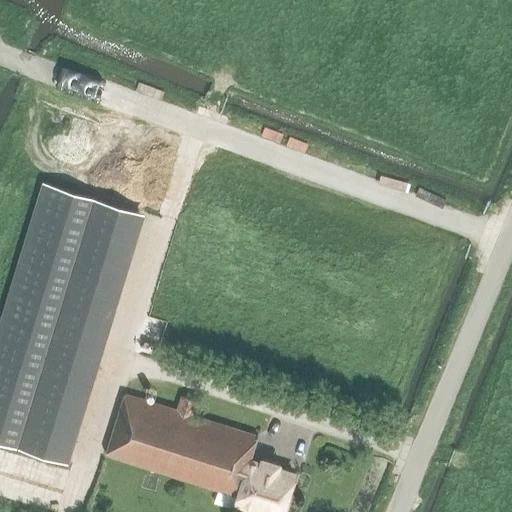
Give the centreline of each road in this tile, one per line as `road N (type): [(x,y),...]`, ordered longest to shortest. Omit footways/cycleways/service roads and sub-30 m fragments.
road 1 (track): [(0,52),(508,242)]
road 2 (unclassified): [(400,511),(511,233)]
